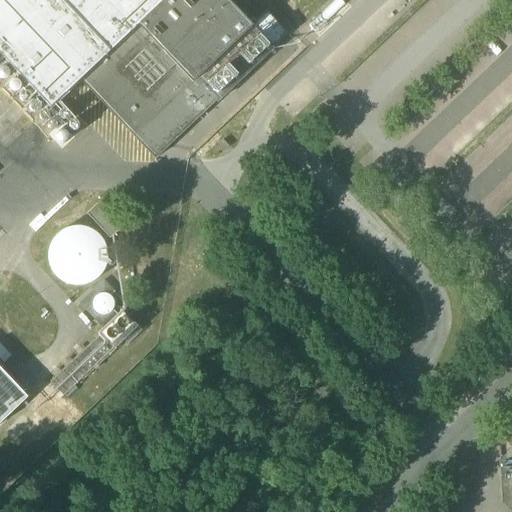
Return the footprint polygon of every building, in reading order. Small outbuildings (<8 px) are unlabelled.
[(107,109),(135,138),(253,26),(252,25),(228,0),(0,0),(0,54),(51,108),(80,81),(107,109)] [(342,0),(334,0),(308,26),(316,34),(346,4),(342,0)] [(266,12),(252,25),(253,26),(273,47),(287,34),(266,12)] [(273,47),(253,26),(135,138),(155,159),(273,47)] [(88,219),(112,243),(126,229),(102,204),(88,219)] [(47,257),(48,267),(52,277),(59,284),(69,289),(79,290),(90,288),(98,282),(105,274),(108,264),(107,253),(103,243),(96,236),(86,231),(76,230),(65,232),(57,238),(50,247),(47,257)] [(105,282),(101,285),(96,290),(76,309),(100,334),(73,360),(49,382),(63,396),(87,374),(114,349),(135,328),(124,316),(131,310),(105,282)] [(0,368),(0,423),(28,397),(0,368)] [(335,421),(356,444),(370,431),(349,408),(335,421)]
